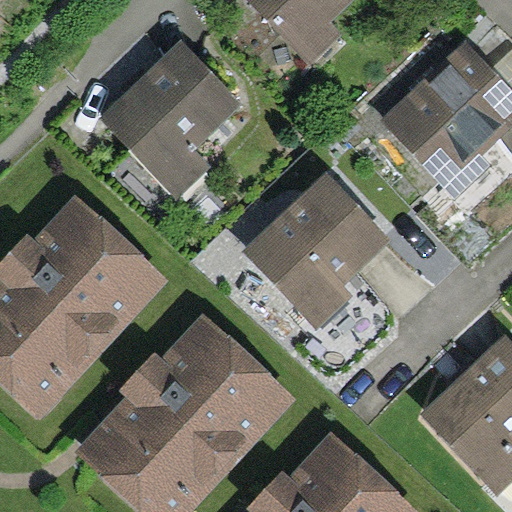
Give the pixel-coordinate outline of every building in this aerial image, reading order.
[(316,23),(341,0),(234,0),(293,62),(325,33),(316,23)] [(177,150),(225,105),(175,52),(94,126),(153,189),(185,159),(177,150)] [(467,160),(511,118),(511,112),(465,62),(385,136),(444,199),(475,169),(467,160)] [(326,290),(375,245),(324,191),(244,266),(303,329),(335,299),(326,290)] [(149,288),(74,216),(32,260),(24,252),(0,277),(0,284),(7,291),(0,298),(0,379),(9,388),(32,365),(55,387),(149,288)] [(270,403),(194,332),(153,376),(144,368),(117,397),(128,407),(80,457),(130,504),(153,480),(176,502),(270,403)] [(511,455),(506,450),(511,444),(511,359),(504,351),(424,426),(483,489),(511,461),(511,455)] [(388,511),(324,452),(283,496),(274,488),(251,511),(388,511)]
